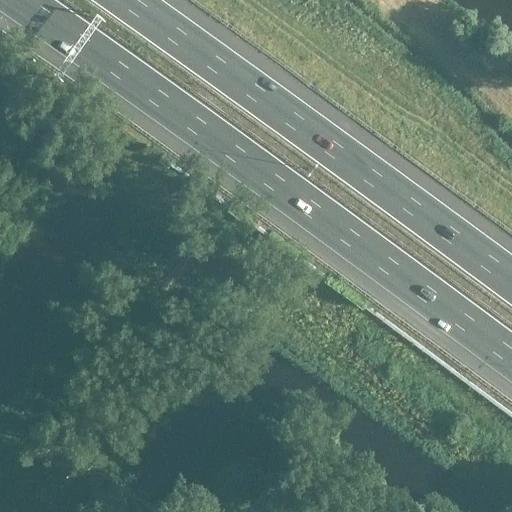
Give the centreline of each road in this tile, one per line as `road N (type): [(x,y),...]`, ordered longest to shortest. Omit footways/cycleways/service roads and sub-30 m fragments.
road 1 (motorway): [(9,0),(511,361)]
road 2 (motorway): [(511,271),(140,0)]
